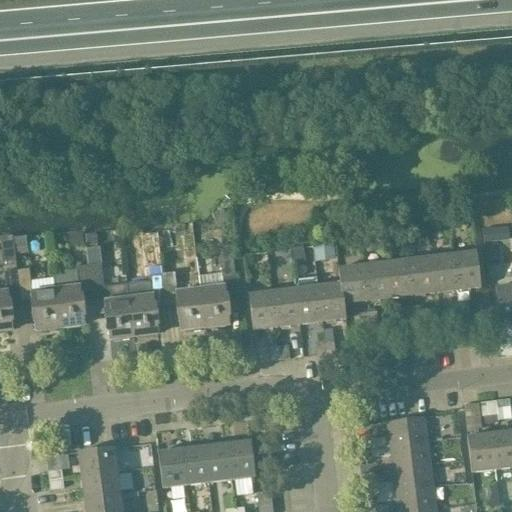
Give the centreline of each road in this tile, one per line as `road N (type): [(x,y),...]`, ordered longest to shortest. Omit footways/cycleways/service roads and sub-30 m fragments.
road 1 (motorway): [(0,26),(309,0)]
road 2 (residential): [(8,436),(23,421),(258,394)]
road 3 (residential): [(511,375),(311,406)]
